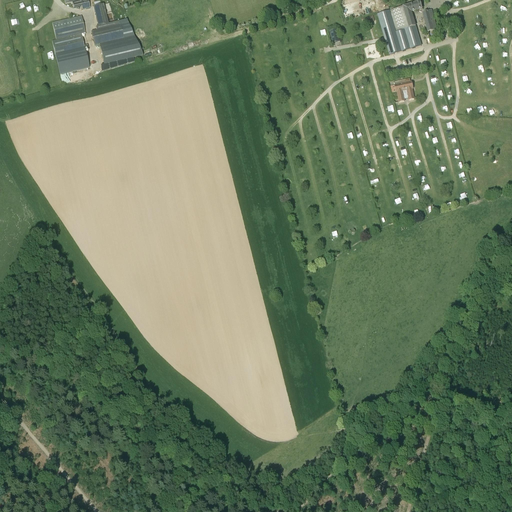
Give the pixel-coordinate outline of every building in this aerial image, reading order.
[(68,0),(69,3),(72,3),(74,9),(81,7),(82,10),(90,9),(88,0),(68,0)] [(104,5),(101,5),(100,2),(94,4),(95,7),(93,7),(98,26),(108,24),(104,5)] [(412,12),(417,11),(422,10),(420,3),(403,7),(377,15),(389,56),(401,52),(422,46),(416,27),(412,12)] [(286,12),(295,9),(293,4),(284,6),(286,12)] [(428,32),(432,31),(437,30),(432,11),(423,13),(424,18),(428,32)] [(52,41),(55,55),(84,48),(81,34),(85,34),(81,16),(52,23),(56,40),(52,41)] [(374,22),(375,21),(373,16),(362,19),(363,20),(362,20),(364,25),(367,25),(371,24),(371,23),(374,22)] [(121,24),(91,31),(95,46),(100,45),(104,65),(138,57),(143,56),(135,38),(128,23),(121,24)] [(338,43),(335,30),(329,32),(332,44),(338,43)] [(89,68),(84,48),(55,55),(59,75),(89,68)] [(404,102),(404,100),(409,99),(409,101),(414,100),(412,89),(413,89),(412,83),(395,86),(396,93),(397,93),(399,103),(404,102)]
